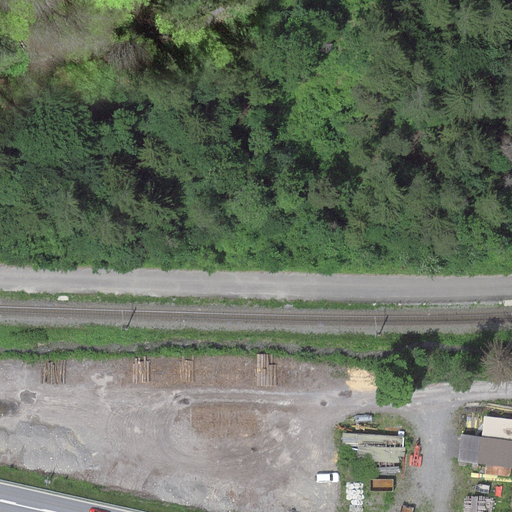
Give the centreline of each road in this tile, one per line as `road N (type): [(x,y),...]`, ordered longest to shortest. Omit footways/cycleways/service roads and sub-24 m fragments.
road 1 (track): [(511,280),(77,275)]
road 2 (track): [(241,0),(181,23),(0,56)]
